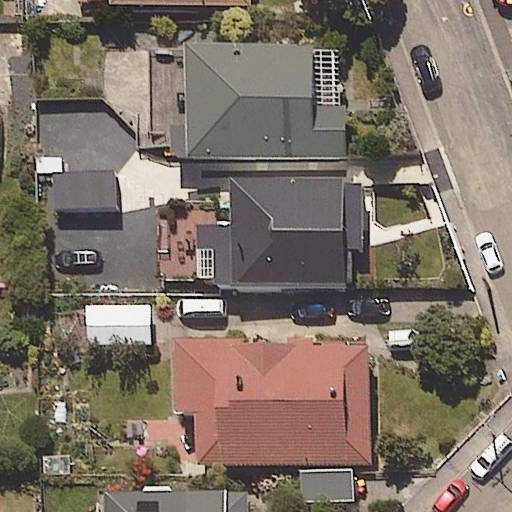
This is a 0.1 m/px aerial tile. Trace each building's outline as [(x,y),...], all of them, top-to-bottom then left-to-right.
[(194,49),(197,124),(176,125),(177,167),(216,166),(351,162),(347,44),(194,49)] [(118,171),(59,175),(62,212),(121,207),(118,171)] [(367,183),(237,182),(237,231),(202,231),(202,251),(220,251),(220,288),(351,289),(352,251),(366,251),(367,183)] [(348,295),(285,294),(285,320),(347,321),(348,295)] [(153,308),(91,309),(92,347),(154,346),(153,308)] [(375,350),(183,345),(181,415),(204,416),(203,465),(372,469),(375,350)] [(355,472),(307,473),(308,507),(356,505),(355,472)] [(254,511),(254,494),(112,496),(111,511),(254,511)]
